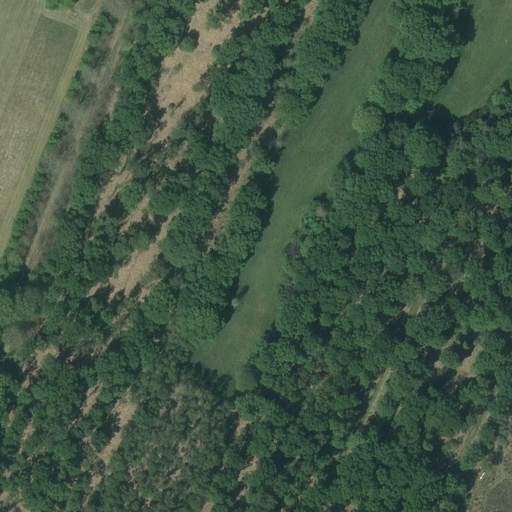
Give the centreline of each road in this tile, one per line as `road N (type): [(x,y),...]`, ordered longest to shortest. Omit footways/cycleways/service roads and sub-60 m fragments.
road 1 (track): [(511,220),(451,210),(318,511)]
road 2 (track): [(128,0),(0,330)]
road 3 (track): [(437,511),(511,359)]
